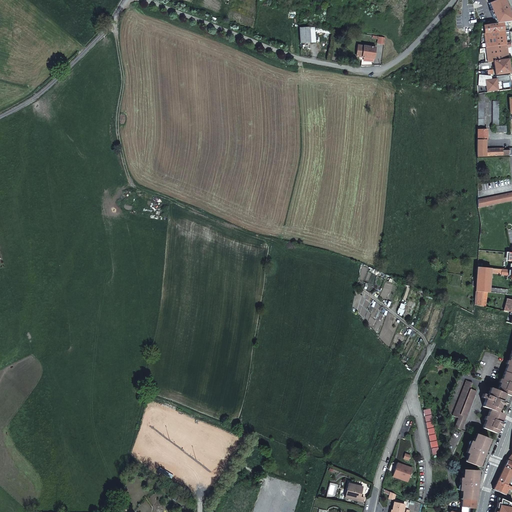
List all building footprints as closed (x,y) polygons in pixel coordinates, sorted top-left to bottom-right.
[(511,31),(511,21),(482,25),(488,62),(493,62),(493,61),(508,60),(505,33),(511,31)] [(310,27),(299,27),(301,42),(311,42),(310,27)] [(365,46),(364,46),(363,57),(373,59),(375,48),(375,45),(373,45),(373,47),(365,46)] [(510,73),(508,60),(493,61),(495,75),(510,73)] [(477,130),(477,157),(484,156),(507,155),(511,154),(511,148),(510,148),(510,149),(504,150),(503,148),(497,148),(486,149),(486,130),(477,130)] [(478,207),(479,207),(499,202),(511,199),(511,191),(478,199),(478,207)] [(478,266),(476,291),(488,291),(490,292),(492,272),(503,273),(502,274),(511,275),(511,278),(511,269),(496,268),(478,266)] [(476,297),(475,304),(485,306),(486,302),(488,291),(476,291),(476,297)] [(511,299),(508,298),(506,304),(502,303),(500,310),(504,310),(505,309),(511,311),(511,299)] [(511,357),(511,358),(511,357),(509,361),(508,360),(506,364),(508,364),(502,379),(500,378),(499,382),(500,383),(497,390),(504,393),(509,395),(511,387),(511,357)] [(459,418),(455,426),(461,430),(476,391),(470,389),(472,383),(466,381),(452,415),(459,418)] [(490,388),(487,395),(499,400),(501,401),(504,393),(497,390),(490,388)] [(498,422),(502,413),(502,412),(498,410),(500,404),(498,403),(499,400),(487,395),(483,394),(482,397),(485,399),(482,406),(490,409),(487,416),(485,416),(484,420),(485,420),(482,428),(496,433),(499,425),(497,424),(498,422)] [(439,453),(435,426),(434,421),(432,407),(425,409),(428,430),(431,450),(432,454),(439,453)] [(476,434),(475,438),(473,438),(472,442),(470,446),(475,448),(474,451),(469,449),(467,453),(466,457),(467,457),(466,462),(475,465),(480,453),(481,454),(483,450),(481,450),(482,446),(483,446),(486,438),(476,434)] [(486,438),(483,446),(482,446),(481,450),(483,450),(481,454),(480,453),(475,465),(478,466),(489,439),(486,438)] [(470,446),(472,442),(470,441),(465,452),(467,453),(469,449),(474,451),(475,448),(470,446)] [(396,462),(391,475),(407,481),(411,467),(396,462)] [(511,470),(504,467),(501,474),(498,480),(507,484),(511,486),(511,470)] [(474,478),(474,470),(464,469),(464,474),(462,474),(462,478),(462,482),(467,482),(467,486),(461,486),(461,490),(461,494),(462,494),(462,499),(472,499),(473,486),(475,486),(475,483),(473,483),(473,478),(474,478)] [(462,482),(462,478),(459,478),(458,490),(461,490),(461,486),(467,486),(467,482),(462,482)] [(511,491),(511,486),(507,484),(498,480),(494,490),(505,495),(508,489),(511,491)] [(361,486),(347,483),(345,494),(350,495),(349,499),(362,502),(363,498),(359,497),(361,486)] [(511,511),(511,503),(502,498),(498,511),(511,511)] [(474,508),(475,500),(472,499),(462,499),(461,499),(460,511),(467,511),(468,507),(474,508)] [(390,511),(401,511),(403,504),(393,502),(390,511)]
